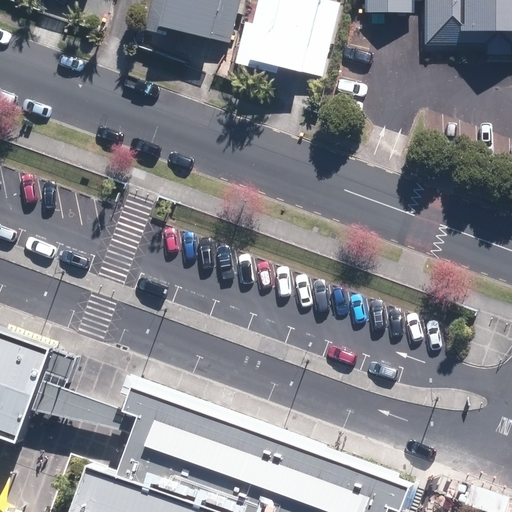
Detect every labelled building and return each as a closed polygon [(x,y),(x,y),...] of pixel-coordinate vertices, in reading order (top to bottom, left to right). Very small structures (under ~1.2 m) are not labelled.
[(237,0),(154,0),(144,35),(204,44),(206,38),(225,43),(237,0)] [(243,24),(234,62),(297,77),(298,73),(321,78),(339,6),(315,0),(314,0),(256,0),(251,26),(243,24)] [(408,0),(360,0),(361,14),(409,14),(408,0)] [(511,0),(422,0),(423,47),(511,46),(511,0)] [(65,345),(0,320),(0,427),(31,439),(49,390),(65,345)] [(424,479),(149,379),(142,397),(136,414),(152,419),(135,465),(263,511),(399,511),(401,507),(404,500),(415,504),(424,479)] [(263,511),(135,465),(103,453),(80,511),(263,511)]
